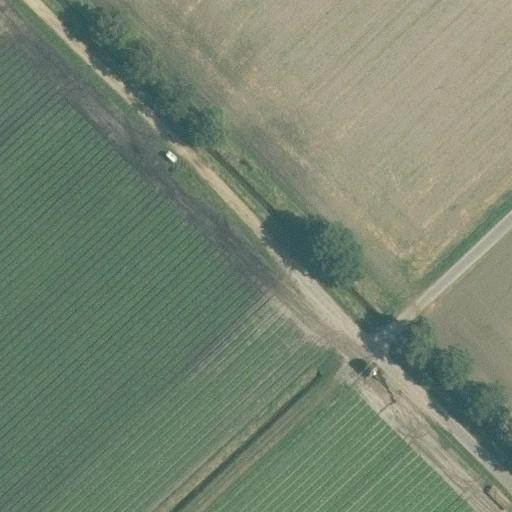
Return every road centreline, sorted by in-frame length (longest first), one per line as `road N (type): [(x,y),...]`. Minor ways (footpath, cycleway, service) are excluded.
road 1 (track): [(29,0),(304,277)]
road 2 (unclassified): [(304,277),(511,485)]
road 3 (track): [(375,348),(511,221)]
